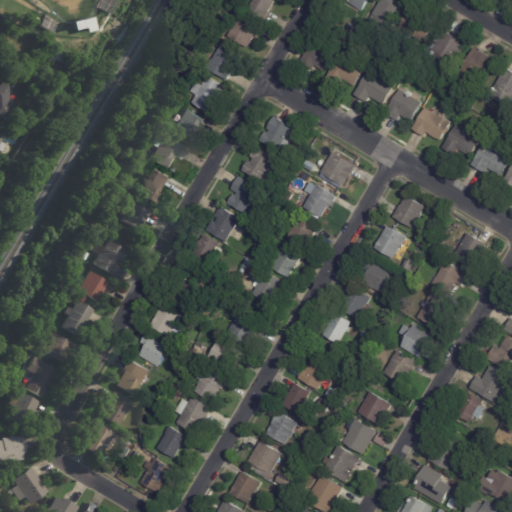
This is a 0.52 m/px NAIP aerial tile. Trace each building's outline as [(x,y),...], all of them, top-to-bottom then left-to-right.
[(276,0),(269,13),(264,21),(248,11),(254,1),(254,0),(276,0)] [(370,0),(365,9),(350,0),(370,0)] [(394,0),(401,4),(399,7),(405,10),(391,35),(370,23),(383,0),(394,0)] [(419,14),(437,25),(426,45),(400,30),(412,10),(419,14)] [(259,29),(249,47),(230,36),(241,17),(260,29),(259,29)] [(73,29),(72,22),(75,21),(83,19),(90,18),(93,31),(86,33),(84,29),(74,32),(73,29)] [(448,32),(461,40),(459,43),(466,47),(456,63),(435,50),(447,31),(448,32)] [(317,66),(305,59),(316,40),(327,46),(328,43),(339,50),(327,72),(317,66)] [(234,72),(229,81),(209,68),(223,45),(240,56),(232,69),(235,71),(234,72)] [(431,47),(435,49),(434,51),(437,52),(434,57),(428,53),(431,47)] [(484,53),(497,61),(484,84),(478,81),(475,88),(459,79),(476,48),(484,53)] [(50,58),(55,50),(65,56),(60,64),(50,58)] [(338,84),(329,78),(342,55),(366,70),(356,87),(344,80),(340,85),(338,84)] [(509,68),(511,69),(511,108),(493,96),(497,89),(496,88),(508,68),(509,68)] [(375,74),(397,87),(386,105),(373,97),(370,103),(357,95),(371,72),(375,74)] [(215,105),(210,113),(194,103),(198,95),(193,92),(198,82),(204,86),(209,76),(226,86),(215,105)] [(9,95),(11,117),(0,118),(0,85),(8,85),(9,95)] [(401,118),(390,112),(403,90),(413,96),(415,92),(420,95),(418,100),(425,104),(414,122),(404,116),(402,119),(401,118)] [(204,120),(193,139),(174,127),(185,108),(205,119),(204,120)] [(438,114),(454,124),(452,129),(453,129),(449,135),(448,135),(444,142),(429,133),(427,137),(415,130),(428,108),(438,114)] [(278,118),(292,126),(278,149),(261,140),(266,131),(269,133),(271,130),(268,129),(275,116),(278,118)] [(457,156),(444,148),(448,141),(449,141),(459,125),(461,126),(464,123),(470,127),(468,130),(484,141),(474,158),(460,150),(457,156)] [(187,150),(182,159),(177,156),(170,167),(151,157),(157,147),(150,143),(157,132),(187,149),(187,150)] [(18,135),(23,138),(19,144),(14,141),(18,135)] [(503,153),(511,159),(501,176),(490,169),(487,174),(474,166),(487,144),(495,148),(497,143),(506,148),(503,153)] [(252,156),(258,145),(277,157),(275,161),(275,162),(272,169),(271,168),(263,180),(248,171),(247,172),(243,170),(250,159),(252,161),(254,157),(252,156)] [(355,165),(341,187),(322,176),(324,172),(323,171),(335,151),(356,163),(355,165)] [(171,177),(155,204),(139,194),(154,168),(171,177)] [(233,205),(240,194),(232,189),(239,177),(262,191),(248,214),(233,205)] [(337,195),(338,195),(334,203),(331,202),(323,216),(306,207),(312,194),(306,191),(311,183),(317,186),(318,184),(337,195)] [(130,194),(127,200),(119,196),(123,189),(130,194)] [(426,207),(413,228),(395,216),(401,205),(402,206),(409,195),(426,207)] [(150,213),(139,231),(119,219),(131,200),(150,211),(150,213)] [(208,230),(222,207),(240,218),(226,241),(208,230)] [(319,227),(306,248),(288,237),(293,229),(291,228),(299,214),(319,226),(319,227)] [(408,237),(395,258),(377,246),(390,225),(408,237)] [(479,239),(488,244),(473,267),(455,256),(469,233),(479,239)] [(218,247),(208,264),(193,255),(205,234),(220,243),(218,247)] [(117,263),(116,264),(119,265),(113,274),(93,263),(98,255),(92,251),(96,243),(104,247),(108,240),(127,250),(121,262),(118,260),(117,263)] [(436,244),(439,240),(445,244),(442,249),(436,244)] [(302,257),(291,278),(272,267),(284,245),(303,255),(302,257)] [(85,251),(89,253),(85,260),(81,258),(85,251)] [(394,271),(382,291),(364,281),(370,271),(365,268),(371,257),(394,271)] [(404,265),(409,257),(416,261),(411,269),(404,265)] [(244,266),(248,258),(253,260),(248,269),(244,266)] [(469,276),(464,285),(460,283),(453,296),(435,286),(436,285),(434,283),(438,276),(439,276),(448,260),(471,273),(469,276)] [(286,284),(281,292),(278,291),(271,304),(254,294),(260,283),(253,279),(259,269),(266,273),(267,271),(286,283),(286,284)] [(107,285),(97,302),(77,291),(89,271),(108,283),(107,285)] [(185,309),(167,299),(172,292),(174,293),(184,276),(199,285),(185,309)] [(397,284),(394,282),(398,276),(402,279),(398,285),(397,284)] [(369,302),(358,319),(340,307),(353,286),(371,298),(369,302)] [(448,305),(441,318),(444,319),(439,328),(420,317),(433,294),(449,303),(448,305)] [(92,311),(77,337),(60,327),(67,315),(63,313),(67,307),(71,309),(76,301),(92,310),(92,311)] [(188,320),(180,334),(172,329),(168,336),(151,326),(164,304),(189,319),(188,320)] [(347,332),(341,343),(325,334),(331,324),(329,324),(336,311),(353,321),(349,327),(350,328),(348,332),(347,332)] [(261,327),(250,346),(228,333),(241,312),(263,325),(261,327)] [(390,321),(393,315),(398,318),(394,323),(390,321)] [(426,351),(422,358),(403,347),(409,337),(401,332),(406,324),(414,328),(416,324),(435,335),(426,351)] [(366,335),(370,329),(375,332),(371,338),(366,335)] [(71,344),(60,363),(41,351),(52,332),(72,343),(71,344)] [(150,360),(141,355),(147,345),(142,342),(148,332),(171,346),(160,366),(150,360)] [(510,336),(511,337),(511,370),(490,359),(497,345),(503,348),(510,336)] [(245,354),(238,364),(234,361),(228,370),(221,366),(221,367),(215,363),(216,362),(210,358),(222,338),(245,353),(245,354)] [(194,351),(199,345),(204,350),(200,356),(194,351)] [(172,347),(177,349),(174,355),(169,353),(172,347)] [(418,364),(413,372),(410,370),(402,383),(386,373),(393,361),(392,360),(395,355),(396,355),(399,351),(419,362),(418,364)] [(56,372),(40,397),(24,387),(33,374),(25,369),(33,356),(56,371),(56,372)] [(300,377),(305,369),(308,370),(316,356),(333,366),(320,390),(300,378),(300,377)] [(144,380),(135,396),(115,385),(130,360),(149,371),(144,380)] [(372,360),(378,364),(375,369),(369,366),(372,360)] [(229,381),(224,389),(221,388),(214,400),(196,390),(202,380),(196,376),(203,364),(230,380),(229,381)] [(500,395),(496,402),(472,388),(479,376),(485,379),(493,365),(511,376),(500,395)] [(283,405),(296,383),(311,392),(298,414),(283,405)] [(179,393),(182,387),(188,391),(185,396),(179,393)] [(37,404),(25,428),(6,418),(12,405),(6,402),(12,388),(39,401),(37,404)] [(327,395),(332,388),(339,393),(334,401),(327,395)] [(98,415),(112,391),(132,403),(118,426),(98,415)] [(393,405),(382,424),(360,411),(373,391),(394,404),(393,405)] [(457,413),(469,391),(485,400),(482,405),(487,408),(481,418),(476,416),(472,422),(457,413)] [(212,409),(196,433),(179,422),(183,416),(177,411),(184,400),(190,403),(194,397),(212,409)] [(322,398),(332,403),(327,412),(317,406),(322,398)] [(298,424),(294,431),(295,431),(292,437),(291,437),(286,444),(268,433),(280,411),(299,422),(298,424)] [(357,419),(390,440),(384,448),(373,441),(364,455),(343,441),(350,430),(346,428),(352,418),(356,420),(357,419)] [(114,435),(101,457),(80,444),(94,421),(115,433),(114,435)] [(193,441),(188,450),(182,446),(176,458),(159,448),(168,433),(167,433),(171,426),(194,440),(193,441)] [(30,437),(31,449),(24,450),(24,453),(22,453),(22,459),(0,461),(0,440),(1,440),(0,437),(30,434),(30,437)] [(456,461),(450,471),(448,469),(445,473),(439,470),(442,466),(431,459),(439,445),(441,446),(447,437),(464,448),(456,461)] [(270,473),(250,461),(262,441),(283,454),(272,473),(270,473)] [(360,460),(354,471),(350,468),(343,480),(325,470),(328,465),(323,463),(327,455),(332,458),(340,446),(361,458),(360,460)] [(161,493),(143,482),(151,469),(146,467),(150,460),(154,463),(157,458),(176,469),(162,493),(161,493)] [(482,464),(485,458),(492,462),(489,467),(482,464)] [(443,504),(416,489),(420,480),(419,480),(427,464),(452,478),(449,484),(453,487),(443,504)] [(31,470),(46,491),(29,503),(24,497),(18,501),(10,488),(16,485),(12,479),(30,467),(31,470)] [(511,475),(511,501),(511,503),(499,496),(499,497),(491,492),(490,495),(479,489),(486,476),(490,478),(495,469),(500,472),(501,469),(511,475)] [(258,490),(250,504),(232,494),(238,483),(237,482),(243,472),(262,483),(258,490)] [(282,472),(292,478),(287,487),(277,481),(282,472)] [(344,489),(330,511),(328,511),(309,500),(324,475),(345,487),(344,489)] [(429,504),(424,511),(398,511),(407,499),(412,502),(416,495),(429,503),(429,504)] [(67,500),(78,507),(74,511),(45,511),(55,496),(61,500),(63,497),(67,500)] [(448,506),(453,497),(458,501),(453,509),(448,506)] [(505,511),(467,511),(474,499),(486,505),(489,501),(507,510),(505,511)] [(92,501),(99,505),(95,511),(83,511),(91,500),(92,501)] [(244,511),(245,511),(220,511),(227,501),(244,511)] [(293,511),(300,501),(317,511),(293,511)]
